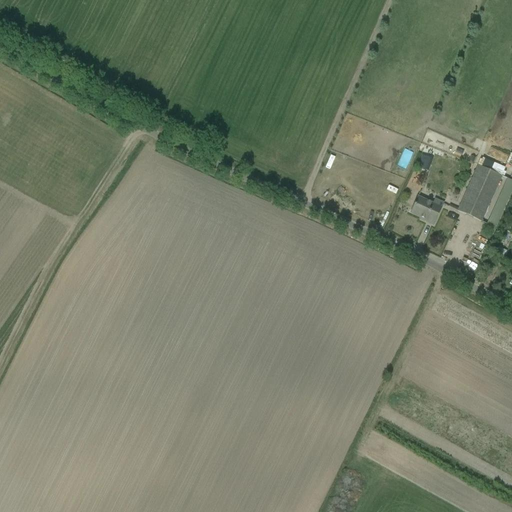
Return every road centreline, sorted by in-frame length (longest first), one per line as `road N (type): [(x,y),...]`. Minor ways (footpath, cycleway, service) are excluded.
road 1 (unclassified): [(511,309),(0,48)]
road 2 (track): [(307,205),(392,0)]
